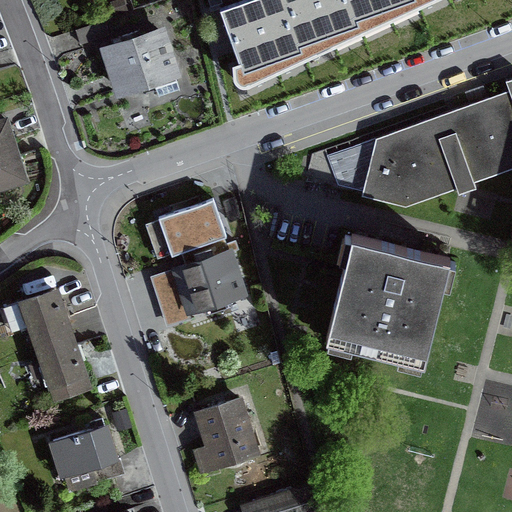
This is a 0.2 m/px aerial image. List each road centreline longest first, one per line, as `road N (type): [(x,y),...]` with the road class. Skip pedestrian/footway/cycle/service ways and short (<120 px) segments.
road 1 (residential): [(511,38),(77,195)]
road 2 (residential): [(82,212),(178,511)]
road 3 (residential): [(0,11),(77,195)]
